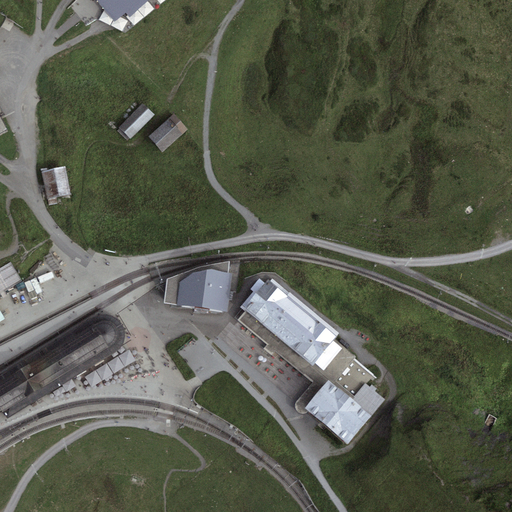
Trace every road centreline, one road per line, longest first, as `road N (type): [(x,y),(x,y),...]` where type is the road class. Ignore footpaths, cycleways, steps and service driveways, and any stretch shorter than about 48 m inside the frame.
road 1 (track): [(90,263),(82,208),(91,148),(133,146),(168,114),(190,66),(215,40)]
road 2 (track): [(262,235),(208,167),(215,40)]
road 3 (track): [(167,427),(113,423),(66,440),(36,467),(13,511)]
road 4 (track): [(108,274),(262,235)]
road 5 (track): [(381,258),(511,323)]
road 6 (track): [(511,244),(436,261),(381,258)]
road 7 (track): [(262,235),(381,258)]
